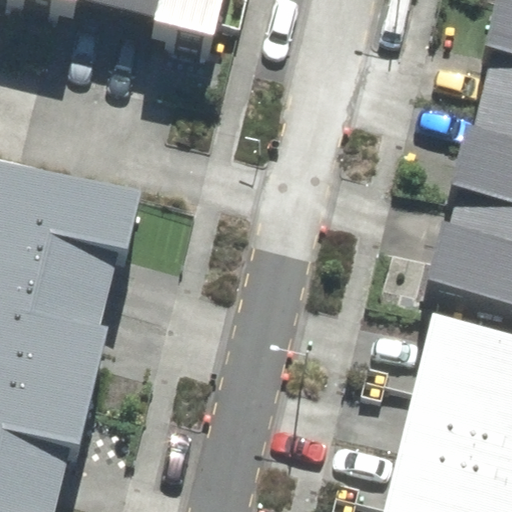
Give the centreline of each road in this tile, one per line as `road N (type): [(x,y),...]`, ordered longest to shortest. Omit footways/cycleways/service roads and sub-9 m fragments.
road 1 (residential): [(218,511),(296,196)]
road 2 (residential): [(296,196),(0,120)]
road 3 (residential): [(296,196),(349,0)]
